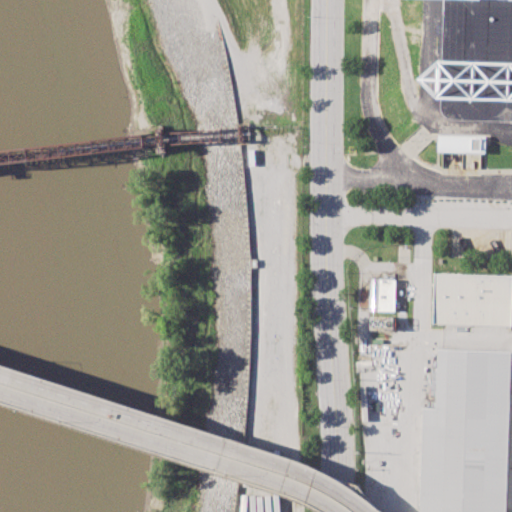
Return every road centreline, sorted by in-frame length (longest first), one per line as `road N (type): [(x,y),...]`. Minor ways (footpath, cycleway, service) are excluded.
road 1 (secondary): [(337,511),(327,0)]
road 2 (secondary): [(364,511),(285,467),(0,372)]
road 3 (secondary): [(0,392),(298,490),(335,511)]
road 4 (residential): [(409,177),(378,130),(368,95),(371,0)]
road 5 (residential): [(511,180),(326,174)]
road 6 (residential): [(327,218),(511,220)]
